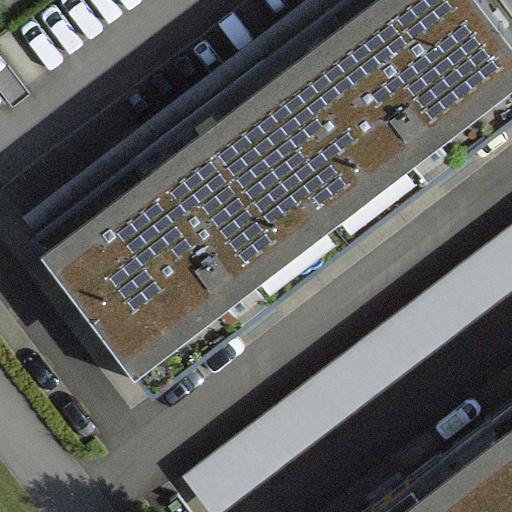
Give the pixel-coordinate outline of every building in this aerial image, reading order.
[(511,38),(483,0),(339,0),(236,77),(350,230),(511,110),(511,38)] [(236,77),(40,222),(154,375),(350,230),(236,77)] [(511,222),(181,462),(213,507),(511,290),(511,222)] [(511,416),(501,425),(511,440),(511,416)] [(511,511),(511,440),(501,425),(385,511),(511,511)]
